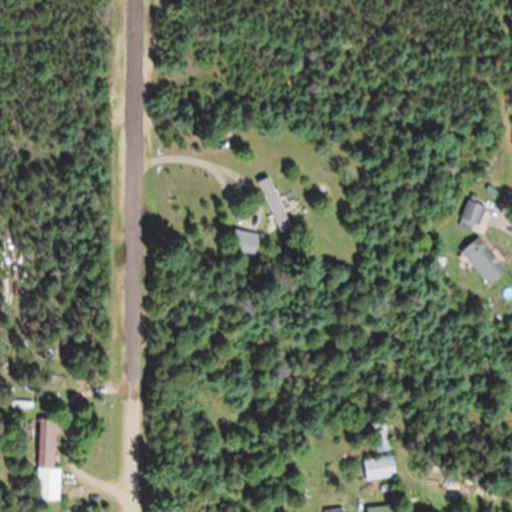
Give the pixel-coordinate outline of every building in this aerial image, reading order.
[(258,183),(279,234),(290,230),(269,178),(258,183)] [(460,221),(478,227),(484,207),(466,202),(460,221)] [(229,255),(253,260),(258,235),(234,230),(229,255)] [(460,253),(488,287),(505,273),(478,239),(460,253)] [(49,469),(51,434),(57,434),(57,421),(38,420),(35,502),(58,502),(60,469),(49,469)] [(395,477),(392,457),(362,461),(365,481),(395,477)]
